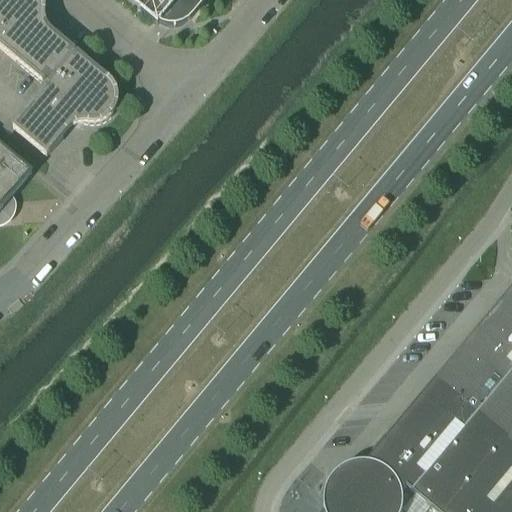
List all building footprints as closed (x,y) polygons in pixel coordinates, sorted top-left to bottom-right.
[(205,0),(129,0),(142,11),(140,14),(157,28),(159,25),(163,27),(166,29),(170,29),(174,29),(178,28),(182,27),(185,24),(188,22),(205,0)] [(31,177),(0,150),(0,220),(6,220),(5,207),(31,177)] [(511,292),(435,385),(477,420),(511,378),(511,292)] [(508,446),(511,441),(511,378),(477,420),(508,446)] [(402,501),(401,497),(405,492),(412,497),(477,420),(435,385),(366,467),(362,467),(358,467),(354,468),(350,469),(346,470),(343,472),(339,474),(336,477),(333,479),(331,483),(328,486),(326,489),(325,493),(324,497),(323,501),(323,505),(323,509),(322,511),(402,511),(402,509),(402,505),(402,501)] [(429,511),(453,511),(508,446),(477,420),(412,497),(429,511)] [(506,511),(511,505),(511,449),(508,446),(453,511),(506,511)]
